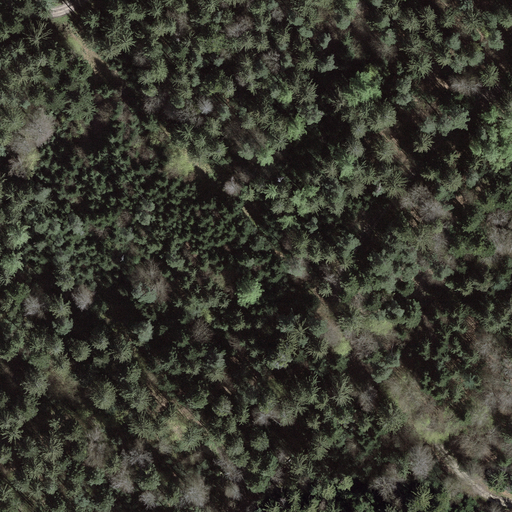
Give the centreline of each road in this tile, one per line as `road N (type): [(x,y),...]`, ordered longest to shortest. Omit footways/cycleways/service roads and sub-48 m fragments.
road 1 (track): [(511,89),(423,147),(368,208),(344,263),(352,336),(399,409),(423,430)]
road 2 (track): [(383,383),(238,511)]
road 3 (track): [(423,430),(465,483),(511,509)]
